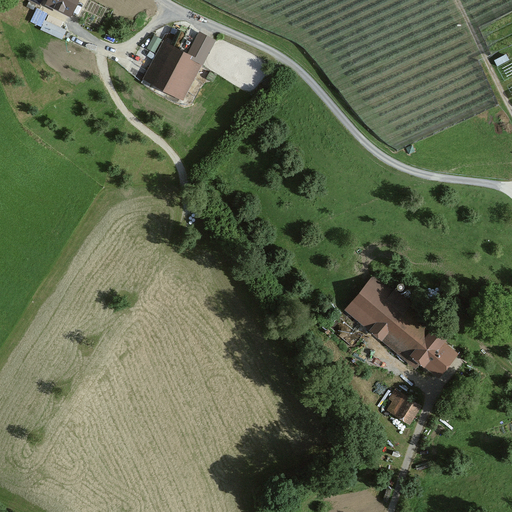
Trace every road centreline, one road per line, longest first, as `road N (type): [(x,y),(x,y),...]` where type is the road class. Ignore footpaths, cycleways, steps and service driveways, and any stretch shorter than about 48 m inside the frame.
road 1 (track): [(162,0),(293,66),(393,165),(511,188)]
road 2 (track): [(175,251),(184,176),(169,148),(111,89),(105,48)]
road 3 (track): [(434,393),(390,511)]
road 4 (track): [(456,0),(511,112)]
